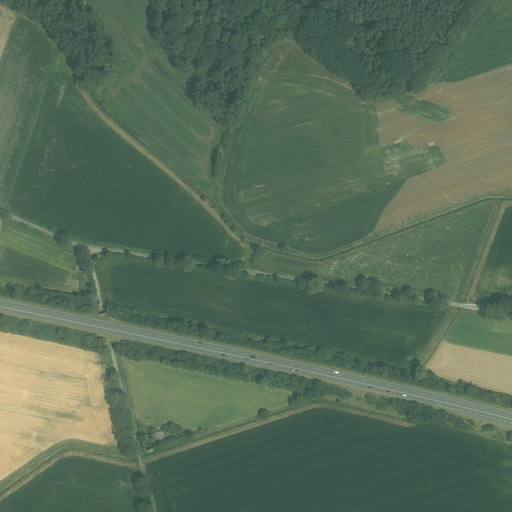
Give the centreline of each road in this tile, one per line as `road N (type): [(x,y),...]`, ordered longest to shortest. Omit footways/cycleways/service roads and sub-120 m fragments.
road 1 (trunk): [(511,418),(0,304)]
road 2 (unclassified): [(0,212),(66,241),(511,311)]
road 3 (track): [(89,245),(149,511)]
